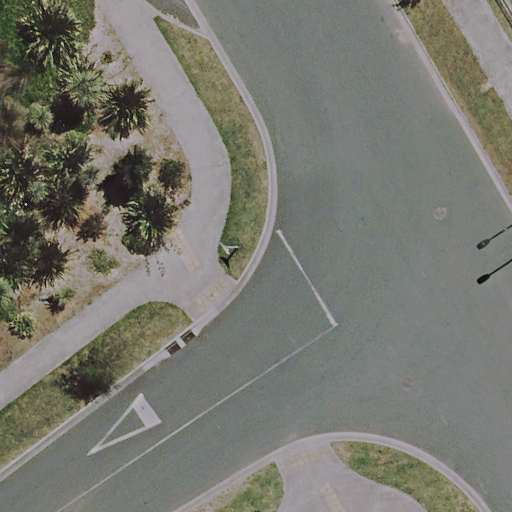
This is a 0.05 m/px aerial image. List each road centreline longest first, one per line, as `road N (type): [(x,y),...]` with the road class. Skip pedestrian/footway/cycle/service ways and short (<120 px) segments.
road 1 (residential): [(422,262),(49,511)]
road 2 (residential): [(289,0),(330,57),(422,262)]
road 3 (residential): [(422,262),(511,400)]
